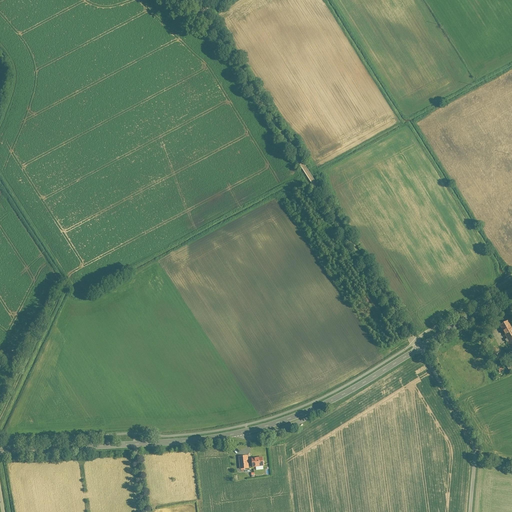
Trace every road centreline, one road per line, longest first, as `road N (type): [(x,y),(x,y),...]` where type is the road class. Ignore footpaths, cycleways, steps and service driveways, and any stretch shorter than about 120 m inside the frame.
road 1 (tertiary): [(0,452),(204,439),(279,424),(418,348)]
road 2 (residential): [(203,9),(418,348)]
road 3 (track): [(306,171),(78,289),(0,171)]
road 4 (track): [(470,511),(472,441),(418,348)]
road 5 (track): [(0,419),(68,276)]
